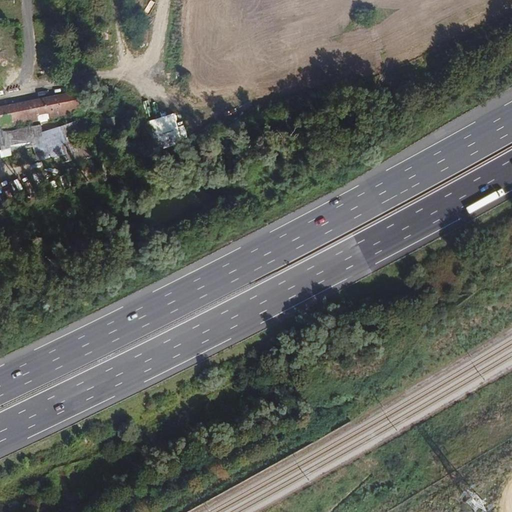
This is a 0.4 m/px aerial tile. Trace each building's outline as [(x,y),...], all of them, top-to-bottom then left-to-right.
[(16,38),(5,38),(4,57),(15,57),(16,38)] [(0,129),(81,114),(77,94),(0,109),(0,129)] [(149,100),(142,101),(145,121),(152,120),(149,100)] [(173,113),(147,121),(156,147),(181,138),(173,113)] [(115,116),(106,118),(109,132),(118,130),(115,116)] [(80,119),(41,133),(40,125),(3,132),(6,148),(33,143),(40,161),(89,143),(80,119)]
